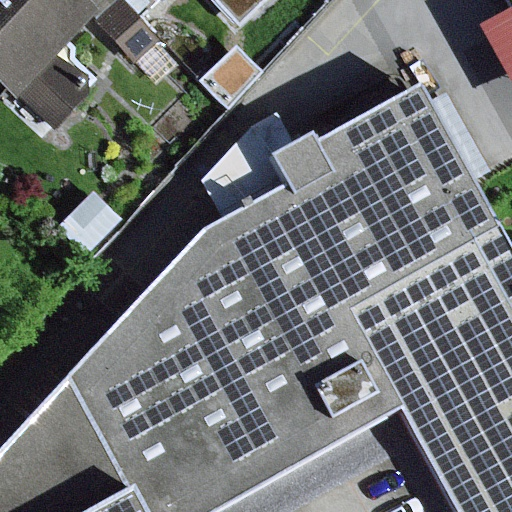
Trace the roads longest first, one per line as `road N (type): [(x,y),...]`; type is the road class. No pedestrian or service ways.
road 1 (unknown): [(382,0),(131,280),(0,411)]
road 2 (unknown): [(439,0),(511,122)]
